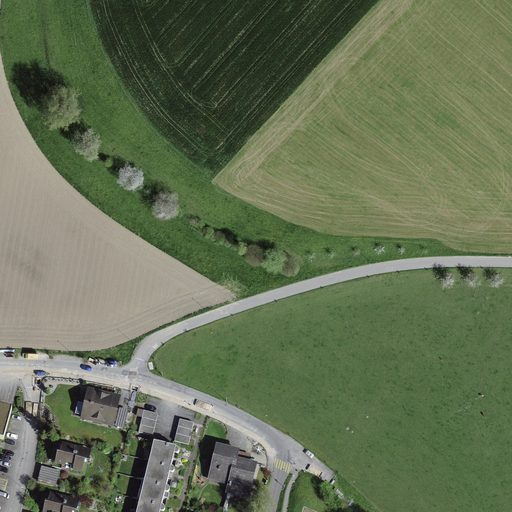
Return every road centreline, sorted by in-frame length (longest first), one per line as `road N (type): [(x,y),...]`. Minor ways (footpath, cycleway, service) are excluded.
road 1 (unclassified): [(134,376),(156,338),(240,303),(371,269),(511,264)]
road 2 (residential): [(269,511),(278,441),(209,402),(134,376)]
road 3 (residential): [(35,363),(28,457),(13,511)]
